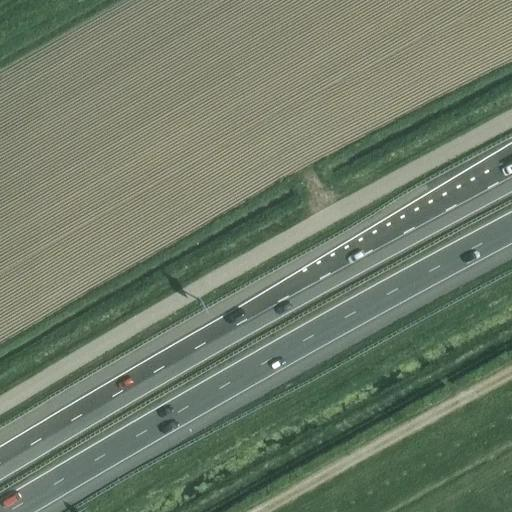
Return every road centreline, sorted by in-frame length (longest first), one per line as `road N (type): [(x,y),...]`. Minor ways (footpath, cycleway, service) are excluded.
road 1 (unclassified): [(0,405),(511,119)]
road 2 (motorway): [(511,177),(0,462)]
road 3 (motorway): [(7,511),(511,226)]
